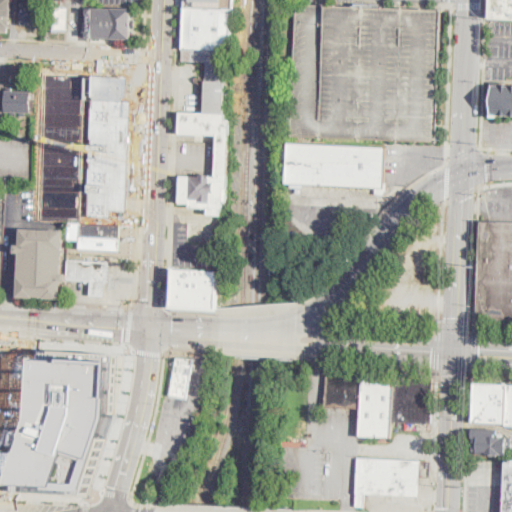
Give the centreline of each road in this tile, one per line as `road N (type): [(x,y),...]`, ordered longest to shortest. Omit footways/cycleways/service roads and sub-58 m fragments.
road 1 (primary): [(151,327),(162,0)]
road 2 (primary): [(462,176),(418,202),(349,288),(306,320)]
road 3 (tertiary): [(456,350),(450,511)]
road 4 (residential): [(160,57),(0,49)]
road 5 (primary): [(151,327),(0,319)]
